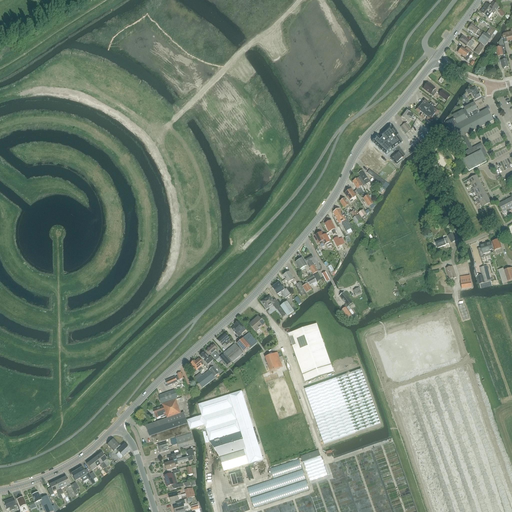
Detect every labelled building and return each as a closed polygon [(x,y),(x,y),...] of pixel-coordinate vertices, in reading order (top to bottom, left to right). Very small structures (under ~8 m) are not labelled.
[(493,13),(498,6),(493,2),(491,5),(492,6),(491,8),(486,4),(480,13),(488,18),(492,12),(493,13)] [(472,24),(468,29),(475,35),(476,35),(478,37),(480,38),(478,41),(485,46),(487,43),(491,39),(490,38),(486,35),(484,33),(479,30),(472,24)] [(486,35),(490,38),(495,31),(492,28),(489,26),(488,27),(491,30),(486,35)] [(502,35),(503,38),(504,43),(511,40),(511,28),(510,29),(511,32),(503,34),(502,35)] [(470,48),(473,44),(463,36),(459,41),(466,47),(467,46),(470,48)] [(507,54),(505,46),(504,46),(502,39),(501,38),(498,43),(499,48),(495,49),(498,57),(501,56),(502,60),(501,61),(503,69),(508,67),(506,59),(505,54),(507,54)] [(478,55),(484,47),(480,44),(474,52),(478,55)] [(467,48),(465,50),(462,47),(458,53),(462,56),(461,57),(466,61),(469,58),(466,56),(469,53),(471,51),(467,48)] [(428,83),(427,84),(427,83),(425,86),(423,89),(433,97),(436,92),(434,91),(435,89),(433,87),(431,85),(430,85),(428,83)] [(469,89),(466,90),(469,95),(471,94),(472,94),(475,100),(481,97),(478,92),(475,87),(470,90),(469,89)] [(446,101),(450,96),(442,90),(438,95),(446,101)] [(427,111),(433,104),(431,102),(429,105),(427,104),(428,103),(424,100),(421,103),(422,104),(421,106),(427,111)] [(455,126),(477,114),(475,111),(477,110),(474,103),(469,106),(468,104),(464,107),(465,109),(452,116),(454,119),(452,120),(455,126)] [(427,111),(434,116),(435,114),(436,115),(439,111),(435,109),(434,110),(432,108),(435,105),(433,104),(427,111)] [(420,116),(422,118),(427,111),(421,106),(420,107),(419,106),(416,110),(419,113),(420,112),(422,114),(420,116)] [(455,126),(452,120),(446,123),(448,126),(443,129),(451,142),(462,137),(463,139),(467,138),(465,135),(493,120),(487,109),(477,114),(455,126)] [(411,118),(414,115),(407,110),(401,117),(407,122),(410,118),(411,118)] [(432,118),(434,116),(427,111),(422,118),(423,119),(426,116),(427,118),(427,119),(430,122),(433,118),(432,118)] [(406,123),(402,126),(407,133),(411,131),(406,123)] [(378,136),(371,141),(385,155),(392,150),(401,143),(403,142),(398,135),(393,128),(390,125),(381,134),(381,135),(381,136),(383,138),(381,140),(378,136)] [(472,148),(467,138),(463,139),(469,150),(465,152),(468,157),(463,160),(469,171),(486,162),(482,154),(486,152),(481,143),(472,148)] [(402,148),(407,155),(414,150),(407,140),(401,144),(403,147),(402,148)] [(397,152),(390,158),(396,164),(400,160),(404,157),(400,152),(397,152)] [(367,173),(374,178),(371,183),(374,185),(377,180),(378,181),(376,183),(381,187),(385,182),(369,170),(367,173)] [(363,186),(370,182),(363,171),(359,173),(360,176),(358,178),(363,186)] [(471,185),(479,181),(476,175),(466,181),(467,183),(469,181),(471,185)] [(361,188),(363,186),(358,179),(352,182),(357,190),(358,189),(360,193),(363,191),(361,188)] [(479,181),(471,185),(473,189),(471,190),(472,192),(482,186),(479,181)] [(482,186),(472,192),(473,193),(475,192),(477,196),(485,192),(482,186)] [(349,191),(345,194),(349,201),(350,201),(351,203),(353,201),(352,199),(356,197),(351,190),(350,190),(349,190),(349,191)] [(485,192),(477,196),(479,200),(476,201),(477,203),(488,197),(485,192)] [(369,207),(374,204),(368,195),(363,198),(369,207)] [(491,203),(488,197),(477,203),(478,204),(481,203),(483,207),(491,203)] [(348,206),(349,205),(345,199),(340,202),(344,208),(345,208),(346,210),(349,207),(348,206)] [(510,214),(509,212),(504,202),(498,204),(502,212),(506,210),(508,215),(510,214)] [(346,231),(352,228),(347,220),(345,214),(343,216),(340,209),(333,213),(340,225),(340,224),(340,223),(341,222),(346,231)] [(359,215),(361,219),(365,216),(366,215),(363,210),(358,213),(359,214),(359,215)] [(363,222),(361,219),(359,215),(357,216),(353,211),(351,213),(354,218),(353,219),(357,225),(359,228),(363,225),(362,223),(363,222)] [(333,235),(336,233),(334,230),(335,229),(331,221),(325,224),(329,232),(331,231),(333,235)] [(327,234),(323,236),(321,233),(315,236),(316,238),(315,239),(315,238),(317,244),(319,243),(321,247),(325,246),(325,244),(327,243),(330,241),(327,234)] [(459,240),(455,233),(453,235),(452,234),(447,236),(451,243),(456,241),(459,240)] [(338,237),(333,239),(337,247),(342,245),(344,244),(342,239),(339,240),(338,237)] [(437,248),(449,244),(447,239),(446,239),(447,239),(444,240),(443,239),(435,242),(437,248)] [(499,250),(502,249),(499,240),(491,242),(494,251),(496,250),(497,254),(500,253),(499,250)] [(480,248),(477,249),(480,258),(481,258),(484,257),(485,257),(490,255),(491,255),(490,254),(493,253),(492,250),(490,243),(486,244),(486,245),(480,246),(480,248)] [(312,256),(305,260),(309,268),(314,265),(314,264),(316,263),(312,256)] [(307,272),(310,271),(304,260),(302,257),(299,259),(300,260),(296,263),(300,270),(304,267),(307,272)] [(313,275),(318,272),(314,265),(309,268),(313,275)] [(454,279),(456,278),(452,266),(446,268),(450,280),(453,279),(453,280),(454,279)] [(482,275),(477,277),(479,284),(491,281),(487,266),(480,268),(482,275)] [(503,268),(498,270),(502,284),(511,280),(511,268),(504,270),(503,268)] [(293,283),(296,281),(295,279),(294,279),(289,272),(283,276),(288,283),(292,281),(293,283)] [(316,282),(321,279),(318,274),(306,280),(307,281),(305,282),(306,285),(303,286),(306,293),(312,290),(309,286),(316,282)] [(470,276),(460,277),(461,283),(462,289),(472,288),(470,276)] [(272,287),(277,295),(281,292),(285,299),(291,295),(286,288),(285,289),(283,286),(281,287),(282,286),(281,286),(278,283),(272,287)] [(299,283),(294,285),(301,296),(306,293),(299,283)] [(356,296),(362,294),(359,288),(353,291),(356,296)] [(351,310),(349,311),(346,307),(348,306),(348,307),(352,303),(344,293),(339,296),(346,305),(345,306),(346,307),(341,311),(347,319),(352,315),(354,314),(351,310)] [(266,309),(273,304),(276,310),(280,307),(275,299),(273,301),(269,296),(261,302),(266,309)] [(287,316),(294,312),(287,302),(280,306),(287,316)] [(463,320),(469,318),(464,304),(458,306),(463,320)] [(256,332),(265,324),(259,318),(256,321),(256,322),(255,323),(254,323),(250,326),(256,332)] [(239,337),(240,335),(238,333),(244,328),(239,321),(235,324),(236,325),(232,329),(239,337)] [(334,373),(317,324),(288,334),(305,383),(334,373)] [(227,341),(229,339),(225,334),(218,340),(222,346),(225,343),(227,345),(229,343),(227,341)] [(257,343),(249,334),(243,339),(237,344),(244,352),(249,348),(250,349),(257,343)] [(227,366),(231,363),(224,354),(220,357),(215,352),(217,349),(213,344),(206,351),(210,355),(212,354),(212,355),(212,356),(216,361),(220,358),(227,366)] [(232,363),(243,353),(235,344),(224,353),(232,363)] [(211,357),(209,358),(204,352),(200,356),(205,362),(208,364),(213,360),(211,357)] [(270,372),(283,367),(278,353),(265,358),(270,372)] [(201,367),(204,364),(199,359),(194,362),(193,361),(190,364),(196,371),(198,370),(200,372),(203,370),(201,367)] [(209,370),(214,377),(219,374),(213,367),(209,370)] [(205,386),(215,378),(209,370),(198,379),(205,386)] [(361,370),(336,379),(355,433),(381,424),(361,370)] [(175,377),(166,381),(168,387),(177,383),(177,382),(177,381),(183,378),(181,373),(177,374),(178,377),(175,378),(175,377)] [(336,379),(304,390),(324,444),(355,433),(336,379)] [(162,404),(177,398),(174,390),(159,396),(162,404)] [(229,395),(241,432),(246,449),(244,450),(248,464),(263,460),(242,391),(229,395)] [(210,442),(241,432),(229,395),(198,405),(201,416),(204,426),(210,442)] [(167,419),(181,414),(177,401),(180,400),(181,402),(183,402),(182,398),(176,400),(162,404),(163,407),(153,410),(155,416),(156,416),(157,418),(161,417),(161,418),(166,417),(167,419)] [(191,433),(190,430),(186,420),(184,413),(181,414),(167,419),(146,426),(150,437),(151,436),(154,444),(191,433)] [(190,430),(204,426),(201,416),(198,417),(190,419),(186,420),(190,430)] [(241,432),(210,442),(209,442),(220,457),(224,472),(248,464),(244,450),(246,449),(241,432)] [(179,450),(195,445),(191,434),(176,438),(179,450)] [(121,447),(120,446),(113,439),(107,445),(113,452),(116,449),(117,451),(123,457),(130,450),(124,443),(120,446),(121,447)] [(167,443),(157,446),(159,453),(169,451),(169,450),(167,443)] [(304,462),(321,456),(319,451),(301,457),(302,463),(304,462)] [(96,457),(105,468),(107,466),(104,464),(103,463),(106,460),(101,453),(96,457)] [(177,460),(182,458),(180,453),(168,457),(169,462),(177,460)] [(193,460),(192,456),(177,460),(165,464),(167,471),(176,468),(175,466),(178,465),(178,464),(189,462),(193,460)] [(321,456),(304,462),(310,481),(327,475),(321,456)] [(103,469),(105,468),(96,457),(91,461),(97,467),(100,465),(101,466),(100,467),(103,469)] [(94,469),(97,467),(91,461),(86,464),(93,472),(95,471),(94,469)] [(76,471),(80,478),(83,483),(85,481),(84,478),(83,479),(82,477),(86,475),(81,468),(76,471)] [(75,481),(80,478),(76,471),(71,474),(75,481)] [(93,479),(90,474),(86,477),(91,483),(94,481),(93,479)] [(173,474),(171,474),(164,476),(166,482),(167,487),(172,485),(173,488),(174,489),(175,489),(183,487),(182,484),(176,485),(175,484),(174,484),(173,478),(175,477),(174,474),(173,474)] [(76,490),(73,484),(70,486),(69,485),(66,477),(60,480),(64,487),(67,486),(68,488),(71,486),(73,491),(75,494),(78,493),(76,490)] [(63,488),(64,487),(60,480),(55,482),(61,495),(65,493),(63,488)] [(58,496),(61,495),(55,482),(49,485),(50,488),(48,489),(51,496),(54,494),(53,492),(57,491),(57,492),(57,493),(58,496)] [(193,497),(190,488),(185,490),(187,499),(193,497)] [(45,511),(51,511),(53,511),(47,496),(41,498),(41,497),(40,497),(38,493),(32,495),(35,503),(40,501),(45,511)] [(181,493),(177,494),(169,496),(171,503),(179,500),(180,500),(180,499),(179,499),(178,496),(181,495),(181,493)] [(20,507),(26,505),(23,497),(17,499),(20,507)] [(14,506),(16,505),(13,498),(3,502),(6,509),(9,508),(10,511),(15,509),(14,506)] [(182,511),(185,511),(183,504),(185,504),(184,500),(176,503),(176,506),(174,507),(174,511),(182,511)]
